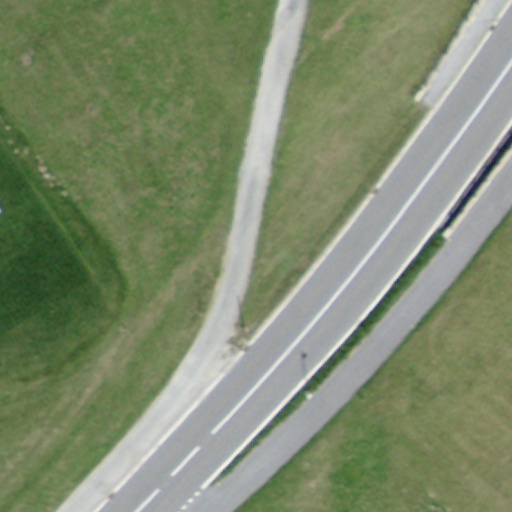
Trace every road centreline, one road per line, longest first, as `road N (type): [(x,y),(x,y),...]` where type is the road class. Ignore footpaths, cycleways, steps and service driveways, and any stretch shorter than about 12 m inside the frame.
road 1 (primary): [(511,54),(356,267),(135,511)]
road 2 (track): [(511,178),(394,323),(211,511)]
road 3 (track): [(293,0),(216,323),(224,417)]
